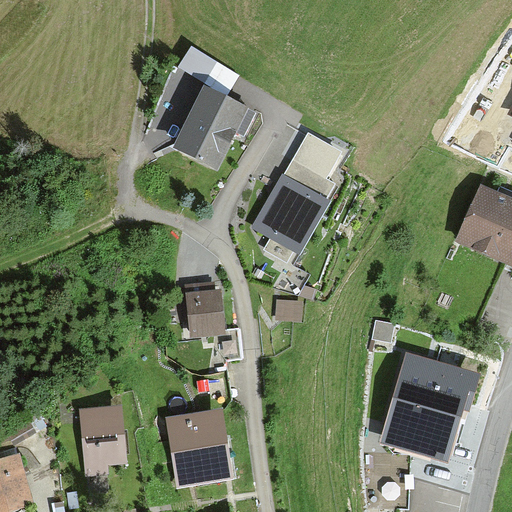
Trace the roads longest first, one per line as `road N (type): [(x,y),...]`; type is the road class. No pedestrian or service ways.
road 1 (residential): [(127,200),(183,222),(237,270),(269,511)]
road 2 (track): [(0,272),(117,223),(127,200),(150,0)]
road 3 (unknown): [(70,511),(266,489)]
road 4 (unclassified): [(511,384),(479,511)]
